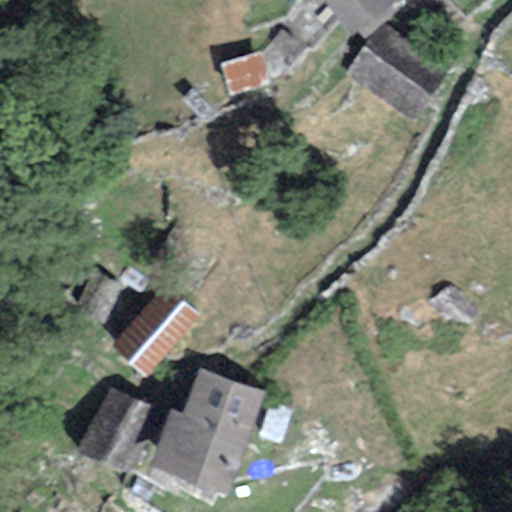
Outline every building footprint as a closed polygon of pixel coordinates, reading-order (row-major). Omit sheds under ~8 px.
[(332,0),(354,28),(389,0),(332,0)] [(350,70),(415,106),(438,65),(373,29),(350,70)] [(256,48),(220,58),(230,94),(266,84),(256,48)] [(164,282),(114,342),(150,371),(199,312),(164,282)] [(170,406),(152,453),(228,482),(264,389),(200,364),(182,410),(170,406)] [(108,384),(79,447),(129,470),(158,407),(108,384)]
